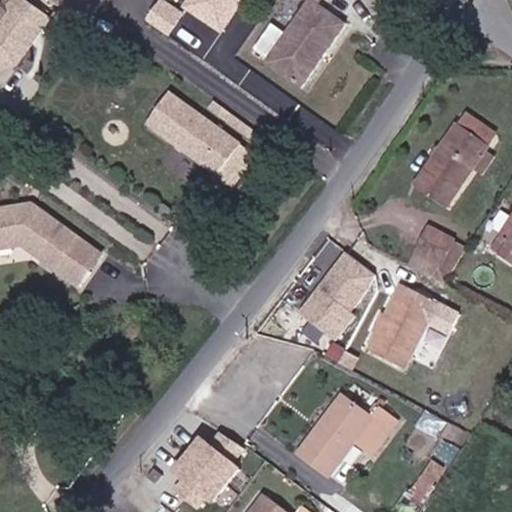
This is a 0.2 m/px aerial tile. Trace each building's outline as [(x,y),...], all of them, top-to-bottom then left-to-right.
[(38,28),(44,26),(51,18),(25,0),(14,0),(12,3),(12,9),(0,25),(0,66),(18,64),(33,42),(31,37),(38,28)] [(53,0),(89,25),(106,0),(53,0)] [(161,0),(149,21),(171,34),(185,11),(168,0),(161,0)] [(228,35),(249,0),(189,0),(185,8),(228,35)] [(271,66),(307,91),(351,26),(324,7),(328,0),(309,0),(314,3),(271,66)] [(33,42),(44,26),(38,28),(31,37),(33,42)] [(220,174),(242,144),(170,92),(148,122),(220,174)] [(265,134),(218,101),(213,108),(260,141),(265,134)] [(476,101),(468,114),(495,132),(503,119),(476,101)] [(498,134),(495,132),(468,114),(467,113),(416,185),(447,207),(473,169),(486,150),(498,134)] [(258,156),(242,144),(220,174),(236,186),(258,156)] [(494,157),(486,150),(473,169),(482,175),(494,157)] [(33,203),(0,208),(0,248),(22,246),(78,286),(90,270),(86,268),(99,250),(48,215),(42,216),(32,209),(33,203)] [(48,215),(33,203),(32,209),(42,216),(48,215)] [(412,265),(435,277),(454,240),(430,228),(412,265)] [(494,248),(507,256),(511,248),(511,238),(504,233),(494,248)] [(435,277),(446,284),(470,248),(454,240),(435,277)] [(341,247),(302,319),(344,343),(384,271),(341,247)] [(86,268),(90,270),(102,253),(99,250),(86,268)] [(397,301),(389,316),(379,335),(372,350),(407,369),(439,303),(413,291),(406,304),(397,301)] [(379,335),(389,316),(383,313),(373,331),(379,335)] [(372,417),(343,397),(299,452),(330,477),(357,442),(372,452),(398,419),(381,406),(372,417)] [(175,493),(210,511),(215,511),(251,446),(219,429),(213,441),(194,431),(170,475),(181,481),(175,493)] [(154,470),(148,478),(157,484),(162,476),(154,470)] [(253,511),(310,511),(303,507),(298,511),(287,511),(266,496),(253,511)]
